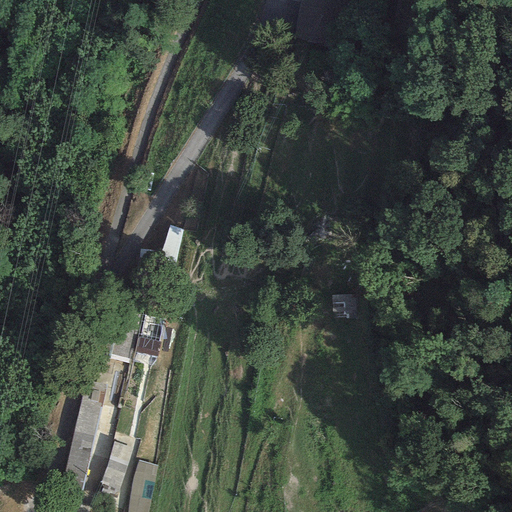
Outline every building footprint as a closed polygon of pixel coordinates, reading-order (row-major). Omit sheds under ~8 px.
[(351,0),(284,0),(284,3),(303,7),(296,46),(344,40),(351,0)] [(177,257),(141,251),(134,290),(170,296),(177,257)] [(353,291),(331,293),(333,318),(355,316),(353,291)] [(109,392),(88,387),(67,484),(89,489),(109,392)] [(121,495),(131,448),(111,443),(101,491),(121,495)] [(137,458),(124,511),(147,511),(158,463),(137,458)]
